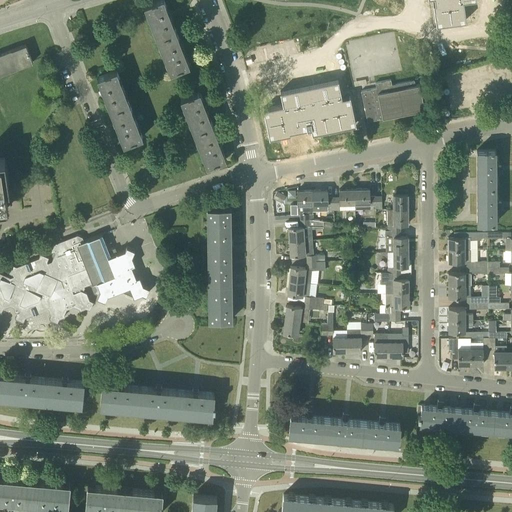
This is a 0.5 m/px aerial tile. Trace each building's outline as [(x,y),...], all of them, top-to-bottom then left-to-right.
[(151,21),(170,14),(164,0),(155,0),(144,4),(151,21)] [(434,0),(435,3),(433,3),(437,25),(466,20),(464,0),(466,0),(434,0)] [(177,31),(170,14),(151,21),(157,38),(177,31)] [(183,48),(177,31),(157,38),(164,55),(183,48)] [(170,72),(188,65),(190,64),(183,48),(164,55),(170,72)] [(104,93),(123,86),(117,69),(97,76),(104,93)] [(415,85),(415,83),(414,80),(392,84),(391,79),(376,82),(377,87),(361,90),(367,121),(383,118),(425,109),(419,84),(415,85)] [(350,96),(342,97),(338,80),(282,91),(284,105),(265,109),(271,137),(292,133),(291,131),(312,126),(313,132),(356,124),(350,96)] [(111,110),(130,103),(123,86),(104,93),(111,110)] [(181,98),(187,115),(206,107),(200,90),(181,98)] [(136,119),(130,103),(111,110),(117,127),(136,119)] [(213,124),(206,107),(187,115),(194,131),(213,124)] [(136,119),(117,127),(124,144),(143,136),(136,119)] [(219,141),(213,124),(194,131),(200,148),(219,141)] [(207,165),(210,164),(226,158),(219,141),(200,148),(207,165)] [(477,150),(477,157),(477,186),(496,186),(496,170),(496,166),(495,150),(477,150)] [(0,207),(9,207),(4,159),(0,159),(0,207)] [(477,186),(477,215),(477,223),(496,222),(496,207),(496,202),(496,186),(477,186)] [(369,188),(354,189),(355,209),(376,208),(376,196),(370,196),(369,188)] [(312,190),(312,204),(312,210),(334,210),(333,197),(328,197),(327,189),(312,190)] [(355,209),(354,189),(339,189),(339,197),(333,197),(334,210),(355,209)] [(297,190),(298,205),(312,204),(312,190),(297,190)] [(285,195),(276,191),(273,197),(282,201),(285,195)] [(393,209),(408,208),(407,194),(393,194),(393,209)] [(207,207),(208,226),(231,225),(231,223),(230,207),(207,207)] [(387,224),(387,230),(400,230),(400,224),(408,224),(408,208),(393,209),(393,224),(387,224)] [(290,241),(312,239),(312,237),(310,237),(309,227),(323,226),(323,220),(313,219),(300,220),(301,226),(289,227),(289,229),(288,229),(289,229),(290,241)] [(231,228),(231,225),(208,226),(208,245),(231,244),(231,228)] [(393,251),(408,251),(408,236),(400,236),(400,230),(387,230),(387,236),(393,236),(393,251)] [(9,273),(13,274),(14,276),(11,277),(0,272),(0,311),(1,312),(3,308),(10,305),(14,307),(17,314),(15,318),(23,322),(25,318),(49,308),(51,315),(49,319),(57,322),(59,318),(65,316),(64,314),(67,309),(74,306),(79,308),(80,310),(86,308),(90,310),(93,302),(90,301),(87,292),(84,291),(85,287),(85,286),(97,281),(101,290),(98,297),(105,300),(108,295),(125,288),(127,294),(134,297),(142,293),(146,295),(150,287),(143,284),(140,276),(136,277),(132,265),(135,264),(132,256),(135,249),(127,246),(125,249),(117,252),(115,247),(109,249),(104,237),(108,236),(106,231),(84,240),(83,236),(78,234),(49,245),(52,252),(55,251),(55,253),(52,261),(48,262),(47,261),(49,257),(41,253),(39,257),(17,266),(13,264),(9,273)] [(448,249),(465,249),(470,249),(470,239),(481,239),(481,237),(487,237),(487,231),(475,231),(464,231),(454,231),(454,236),(448,237),(448,249)] [(313,247),(312,239),(290,241),(290,253),(291,255),(305,254),(313,253),(313,247)] [(231,260),(231,244),(208,245),(208,263),(232,263),(232,260),(231,260)] [(470,249),(465,249),(448,249),(448,262),(464,262),(464,267),(476,267),(488,267),(488,261),(476,261),(470,261),(470,249)] [(388,272),(401,272),(400,266),(408,266),(408,251),(393,251),(394,266),(388,266),(388,272)] [(325,266),(324,260),(307,261),(307,269),(325,269),(325,266)] [(345,270),(351,267),(349,261),(342,264),(345,270)] [(232,265),(232,263),(208,263),(208,282),(232,282),(231,265),(232,265)] [(291,266),(289,280),(310,282),(311,270),(305,269),(305,267),(291,266)] [(448,284),(470,284),(471,273),(476,273),(488,273),(488,267),(476,267),(464,267),(464,272),(448,272),(448,284)] [(385,293),(394,292),(408,292),(408,280),(409,280),(408,280),(408,278),(401,278),(401,272),(388,272),(381,272),(380,283),(385,283),(385,293)] [(310,282),(289,280),(288,294),(302,295),(302,294),(309,294),(310,282)] [(232,297),(232,282),(208,282),(209,301),(232,300),(232,298),(232,297)] [(470,284),(448,284),(448,297),(465,297),(465,296),(466,296),(466,302),(476,302),(488,302),(488,296),(476,296),(470,296),(470,284)] [(394,292),(385,293),(385,312),(389,312),(400,312),(400,306),(408,306),(408,304),(409,304),(408,304),(408,292),(394,292)] [(305,301),(328,304),(331,304),(332,299),(324,298),(324,297),(305,295),(305,301)] [(232,303),(232,300),(209,301),(209,319),(232,319),(232,303)] [(328,304),(305,301),(304,307),(315,308),(327,310),(328,304)] [(285,319),(299,321),(306,321),(307,313),(300,312),(301,307),(287,305),(285,319)] [(502,320),(511,319),(511,306),(511,312),(503,312),(502,320)] [(448,320),(472,320),(472,313),(465,313),(465,307),(448,307),(448,320)] [(298,334),(299,321),(285,319),(283,333),(298,334)] [(472,326),(472,320),(448,320),(449,332),(453,332),(453,337),(465,337),(465,332),(465,326),(472,326)] [(361,328),(347,328),(347,337),(347,351),(359,351),(359,352),(359,351),(361,351),(361,333),(367,333),(367,323),(361,323),(361,328)] [(389,333),(389,341),(389,356),(400,356),(400,357),(401,357),(401,356),(402,356),(403,333),(389,333)] [(347,351),(347,337),(333,337),(333,351),(335,351),(335,352),(336,352),(336,351),(347,351)] [(448,349),(452,349),(452,358),(458,358),(458,364),(470,364),(470,347),(470,341),(470,337),(465,337),(453,337),(448,337),(448,349)] [(389,341),(374,341),(374,356),(376,356),(376,357),(377,357),(377,356),(389,356),(389,341)] [(489,358),(489,347),(483,347),(483,341),(470,341),(470,347),(470,364),(483,364),(483,358),(489,358)] [(506,351),(495,351),(495,347),(489,347),(489,358),(494,358),(494,367),(506,367),(506,351)] [(0,396),(7,397),(9,374),(0,373),(0,396)] [(7,397),(26,399),(28,376),(9,374),(7,397)] [(26,399),(44,401),(47,378),(28,376),(26,399)] [(44,401),(63,402),(65,379),(47,378),(44,401)] [(65,379),(63,402),(82,404),(84,381),(65,379)] [(100,406),(119,407),(121,384),(102,383),(100,406)] [(119,407),(137,409),(140,386),(121,384),(119,407)] [(137,409),(156,411),(158,388),(140,386),(137,409)] [(156,411),(175,413),(177,390),(158,388),(156,411)] [(175,413),(193,414),(196,391),(177,390),(175,413)] [(196,391),(193,414),(212,416),(213,408),(215,408),(215,404),(213,403),(214,393),(196,391)] [(438,424),(440,405),(438,405),(437,405),(421,404),(418,404),(417,414),(418,414),(418,417),(420,418),(420,423),(438,424)] [(458,407),(451,407),(442,406),(442,405),(440,405),(438,424),(456,426),(458,407)] [(474,428),(476,408),(474,408),(473,409),(458,407),(456,426),(474,428)] [(478,409),(478,408),(476,408),(474,428),(493,429),(494,411),(478,409)] [(511,431),(511,417),(511,411),(510,411),(510,412),(494,411),(493,429),(511,431)] [(307,434),(309,415),(291,413),(289,432),(307,434)] [(325,436),(327,417),(309,415),(307,434),(325,436)] [(344,437),(345,418),(327,417),(325,436),(344,437)] [(363,420),(345,418),(344,437),(362,439),(363,420)] [(380,441),(382,422),(363,420),(362,439),(380,441)] [(382,422),(380,441),(398,442),(398,441),(400,441),(400,439),(398,439),(400,423),(382,422)] [(0,499),(6,500),(5,511),(8,511),(11,477),(0,476),(0,499)] [(29,502),(31,479),(11,477),(8,511),(11,511),(12,505),(14,505),(15,501),(29,502)] [(29,502),(43,504),(41,511),(44,511),(48,481),(31,479),(29,502)] [(70,483),(48,481),(44,511),(47,511),(48,508),(51,508),(51,504),(68,506),(70,483)] [(98,511),(101,511),(104,486),(88,485),(86,508),(98,509),(98,511)] [(121,511),(123,488),(104,486),(101,511),(106,511),(107,509),(121,511)] [(121,511),(134,511),(138,511),(140,489),(123,488),(121,511)] [(162,491),(140,489),(138,511),(160,511),(161,504),(163,504),(163,502),(161,502),(162,491)] [(191,511),(214,511),(216,496),(193,494),(191,511)] [(300,511),(302,495),(283,494),(281,511),(300,511)] [(300,511),(318,511),(320,497),(302,495),(300,511)] [(336,511),(338,498),(320,497),(318,511),(336,511)] [(336,511),(355,511),(356,500),(338,498),(336,511)] [(373,511),(374,502),(356,500),(355,511),(373,511)] [(393,503),(374,502),(373,511),(391,511),(392,506),(394,507),(394,505),(392,505),(393,503)]
